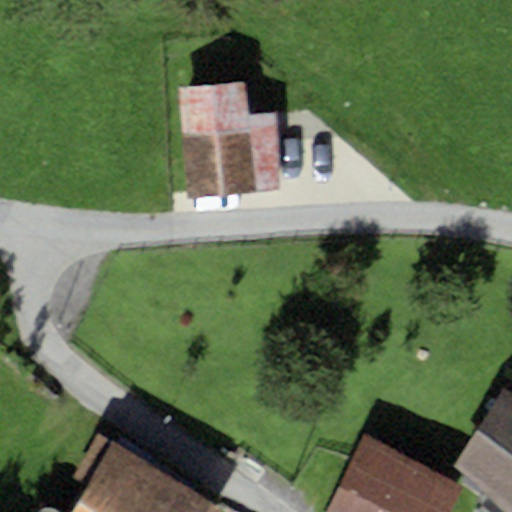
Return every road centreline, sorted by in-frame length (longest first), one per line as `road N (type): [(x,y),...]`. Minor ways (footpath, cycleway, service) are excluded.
road 1 (residential): [(511,231),(385,216),(154,234),(46,232)]
road 2 (residential): [(46,232),(34,317),(41,345),(64,371),(264,511)]
